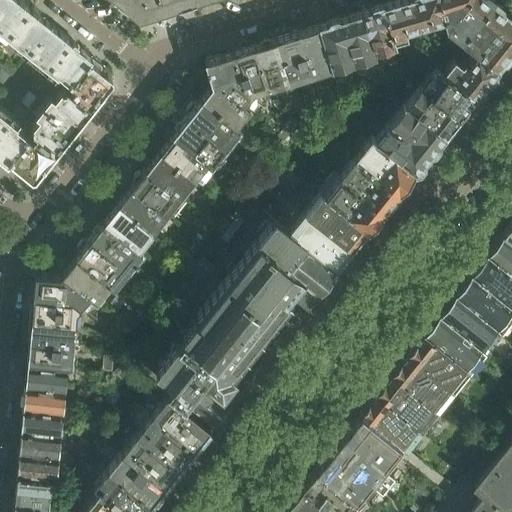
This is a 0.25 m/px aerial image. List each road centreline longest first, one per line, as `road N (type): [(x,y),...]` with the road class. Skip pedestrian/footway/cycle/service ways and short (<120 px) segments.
road 1 (residential): [(202,511),(511,121)]
road 2 (residential): [(152,73),(47,206),(17,220)]
road 3 (residential): [(317,0),(175,44),(152,73)]
road 4 (residential): [(17,220),(0,396)]
